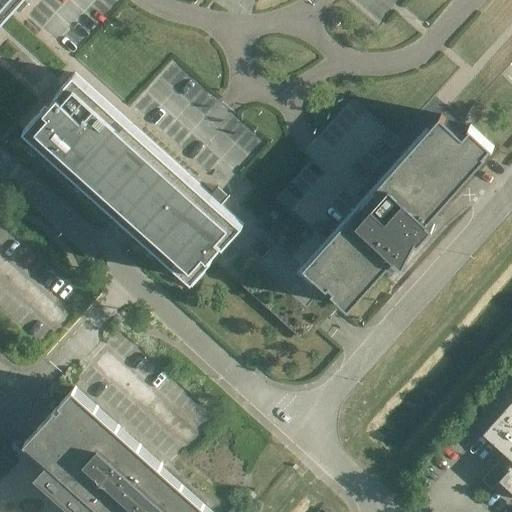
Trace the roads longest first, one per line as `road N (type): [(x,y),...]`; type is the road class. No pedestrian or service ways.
road 1 (unclassified): [(299,429),(0,163)]
road 2 (unclassified): [(299,429),(511,196)]
road 3 (unclassified): [(389,511),(299,429)]
